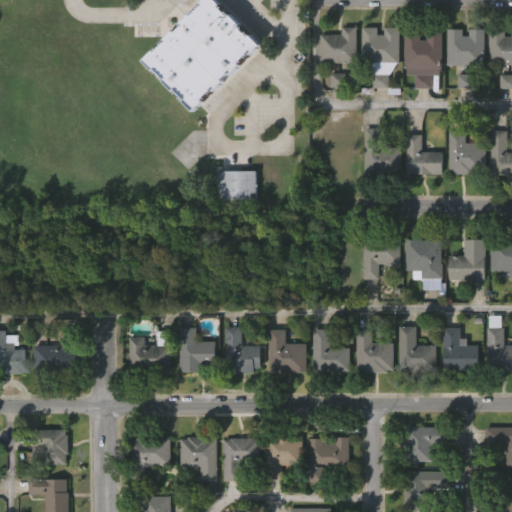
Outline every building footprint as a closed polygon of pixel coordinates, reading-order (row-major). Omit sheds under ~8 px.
[(223,7),(228,11),(229,10),(244,26),(243,28),(247,33),(250,30),(263,43),(249,56),(247,55),(243,59),(245,61),(232,73),(231,72),(224,78),(226,80),(213,93),(211,91),(206,96),(208,98),(195,111),(182,98),(184,96),(180,91),(178,93),(162,77),(164,75),(159,71),(157,72),(145,60),(158,47),(159,49),(164,44),(162,42),(175,29),(177,31),(183,25),(181,23),(195,10),(196,12),(201,7),(199,5),(204,0),(219,0),(225,6),(223,7)] [(357,63),(320,62),(320,35),(342,35),(342,27),(357,27),(357,63)] [(378,27),(378,34),(385,35),(385,27),(400,28),(400,62),(389,75),(389,88),(373,88),(373,75),(372,75),(369,62),(363,62),(363,27),(378,27)] [(443,28),(441,75),(432,75),(432,88),(416,88),(416,75),(407,75),(407,69),(405,68),(406,33),(420,33),(420,41),(427,41),(427,28),(443,28)] [(485,29),(485,66),(448,66),(448,29),(463,29),(463,36),(469,36),(470,29),(485,29)] [(511,64),(490,64),(491,29),(506,29),(506,37),(511,37),(511,64)] [(256,85),(207,35),(141,102),(190,151),(256,85)] [(316,103),(354,104),(354,68),(338,68),(338,75),(317,75),(316,103)] [(359,100),(371,101),(371,114),(393,114),(393,68),(381,68),(381,76),(374,75),(374,68),(359,68),(359,100)] [(459,70),(444,70),(444,106),(481,106),(481,70),(466,69),(466,77),(459,77),(459,70)] [(486,105),(511,104),(511,76),(502,76),(502,70),(487,70),(486,105)] [(437,72),(420,73),(421,75),(401,75),(402,116),(412,115),(412,129),(428,129),(428,115),(439,115),(437,72)] [(327,128),(343,128),(343,114),(327,114),(327,128)] [(385,128),(385,115),(369,115),(370,129),(385,128)] [(454,129),(470,129),(471,115),(455,115),(454,129)] [(511,115),(496,115),(496,129),(511,129),(511,115)] [(382,129),(381,148),(401,148),(401,171),(364,170),(365,128),(382,129)] [(508,131),(507,152),(511,152),(511,175),(491,175),(492,131),(508,131)] [(467,132),(466,143),(485,143),(485,173),(473,173),(473,175),(449,175),(450,132),(467,132)] [(422,135),(422,152),(443,152),(442,174),(406,174),(407,135),(422,135)] [(376,169),(361,169),(362,214),(398,214),(398,190),(376,190),(376,169)] [(234,200),(218,200),(219,171),(256,172),(256,200),(234,200)] [(511,193),(504,193),(505,171),(488,171),(487,214),(511,215),(511,193)] [(445,173),(446,215),(481,214),(481,184),(462,184),(462,173),(445,173)] [(439,215),(439,192),(419,193),(418,175),(403,175),(403,215),(439,215)] [(252,240),(253,212),(216,211),(215,240),(252,240)] [(400,239),(400,268),(387,268),(387,264),(379,264),(379,280),(363,280),(363,241),(376,241),(376,239),(400,239)] [(442,240),(442,264),(444,264),(444,279),(442,279),(442,284),(447,284),(447,297),(441,298),(441,290),(423,290),(423,279),(414,279),(414,272),(406,272),(406,240),(442,240)] [(467,280),(449,280),(450,256),(464,256),(465,240),(485,240),(485,279),(467,279),(467,280)] [(511,240),(511,279),(510,279),(510,272),(491,271),(492,241),(511,240)] [(403,312),(410,311),(410,319),(419,319),(420,330),(439,330),(438,280),(402,281),(403,312)] [(481,320),(481,280),(460,280),(461,297),(445,297),(445,321),(481,320)] [(488,312),(497,312),(497,320),(511,319),(511,282),(487,283),(488,312)] [(360,320),(377,320),(376,308),(397,307),(397,286),(359,286),(360,320)] [(504,315),(504,327),(506,327),(506,345),(511,345),(511,370),(490,370),(490,328),(492,328),(492,315),(504,315)] [(417,325),(416,344),(437,345),(436,370),(399,370),(400,325),(417,325)] [(196,337),(195,340),(215,340),(215,372),(179,371),(179,326),(196,326),(196,337)] [(241,326),(241,345),(260,345),(259,372),(232,371),(232,368),(225,367),(226,326),(241,326)] [(460,326),(460,333),(467,333),(467,344),(480,344),(480,370),(444,371),(444,326),(460,326)] [(286,329),(286,343),(307,343),(306,371),(268,370),(269,328),(286,329)] [(330,328),(330,347),(350,347),(350,370),(344,370),(343,372),(314,370),(315,328),(330,328)] [(372,328),(372,342),(394,342),(394,369),(387,369),(387,371),(365,371),(365,369),(357,369),(357,328),(372,328)] [(0,330),(8,330),(8,343),(18,343),(18,349),(29,349),(29,373),(0,373),(0,330)] [(173,331),(173,345),(174,345),(174,371),(144,370),(144,372),(131,372),(131,337),(147,337),(147,344),(160,345),(160,331),(173,331)] [(73,336),(73,353),(76,353),(76,372),(33,372),(34,344),(60,344),(60,336),(73,336)] [(485,411),(511,410),(511,385),(501,386),(500,366),(497,366),(496,357),(484,357),(485,411)] [(396,367),(396,411),(433,410),(432,385),(414,386),(413,367),(396,367)] [(177,413),(195,412),(195,403),(213,402),(212,382),(193,382),(193,368),(176,368),(177,413)] [(222,368),(222,413),(257,413),(257,386),(238,386),(238,368),(222,368)] [(441,410),(475,409),(474,386),(457,386),(457,368),(440,368),(441,410)] [(303,413),(303,384),(282,384),(282,370),(265,370),(266,414),(303,413)] [(346,388),(326,389),(326,370),(309,370),(310,412),(347,411),(346,388)] [(3,371),(0,371),(0,413),(22,414),(23,390),(14,390),(14,375),(3,375),(3,371)] [(353,412),(390,412),(391,383),(368,383),(369,371),(354,371),(353,412)] [(141,377),(125,378),(126,410),(167,409),(167,385),(141,386),(141,377)] [(31,409),(72,410),(73,388),(31,388),(31,409)] [(420,463),(405,463),(405,439),(407,439),(407,426),(452,426),(452,443),(432,443),(432,460),(420,460),(420,463)] [(511,466),(507,466),(507,443),(485,443),(485,426),(511,426),(511,466)] [(66,429),(66,434),(68,434),(66,464),(43,464),(43,456),(28,456),(28,428),(66,429)] [(156,436),(156,438),(170,438),(171,465),(145,466),(145,480),(129,480),(129,438),(156,436)] [(209,436),(209,438),(217,438),(217,480),(201,480),(201,465),(180,465),(180,438),(187,438),(187,436),(209,436)] [(303,437),(302,465),(284,465),(283,479),(266,478),(266,474),(265,474),(266,436),(303,437)] [(349,436),(349,466),(324,466),(324,481),(309,481),(310,437),(323,437),(323,442),(335,442),(335,436),(349,436)] [(253,437),(260,438),(260,461),(241,461),(241,480),(224,480),(224,438),(253,437)] [(511,467),(482,468),(482,485),(502,485),(502,508),(511,507),(511,467)] [(431,511),(405,511),(405,470),(451,471),(450,488),(431,488),(431,511)] [(67,478),(67,491),(69,491),(69,511),(45,511),(45,493),(29,493),(29,478),(67,478)] [(177,478),(177,507),(197,506),(197,511),(214,511),(214,478),(177,478)] [(221,478),(220,511),(236,511),(237,511),(238,501),(257,501),(257,479),(221,478)] [(305,479),(305,511),(325,511),(325,508),(346,508),(346,478),(331,478),(331,483),(320,484),(319,479),(305,479)] [(263,479),(262,511),(281,511),(281,508),(299,508),(299,479),(263,479)] [(511,480),(511,511),(479,511),(480,501),(499,502),(500,493),(506,494),(507,480),(511,480)] [(171,505),(171,511),(140,511),(140,503),(143,503),(143,496),(171,496),(171,505)]
